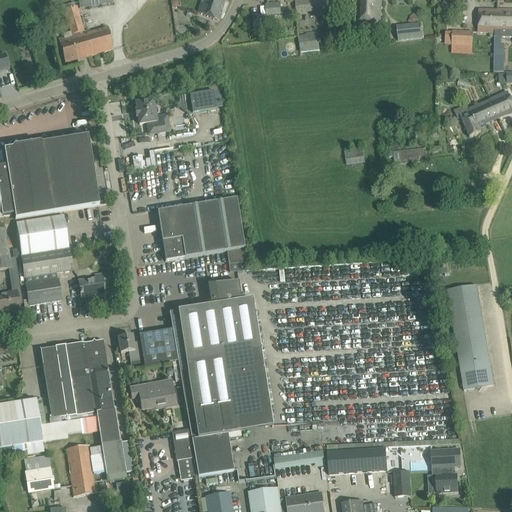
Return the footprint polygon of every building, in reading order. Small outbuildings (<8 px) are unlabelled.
[(77,0),(79,9),(112,3),(111,0),(77,0)] [(203,0),(202,5),(201,4),(197,14),(218,21),(225,1),(223,1),(223,0),(203,0)] [(305,0),(295,1),(296,14),(322,11),(321,0),(305,0)] [(381,0),(360,0),(359,21),(380,23),(381,0)] [(70,33),(71,36),(84,33),(77,7),(75,8),(74,3),(63,6),(70,33)] [(280,3),(276,4),(266,5),(266,16),(276,16),(281,15),(280,3)] [(479,21),(478,34),(490,35),(489,38),(494,38),(495,38),(495,35),(495,31),(497,30),(497,11),(479,11),(479,16),(479,21)] [(495,35),(495,38),(501,38),(511,38),(511,11),(497,11),(497,30),(495,31),(495,35)] [(253,17),(254,22),(255,32),(262,31),(267,30),(266,19),(261,19),(261,16),(253,17)] [(422,39),(421,24),(396,27),(398,42),(422,39)] [(107,29),(85,36),(72,39),(71,36),(70,33),(62,36),(64,40),(58,41),(65,65),(113,51),(107,29)] [(472,54),(473,33),(452,32),(451,53),(472,54)] [(300,53),(320,51),(318,34),(298,36),(300,53)] [(494,45),(494,73),(503,74),(504,45),(501,45),(494,45)] [(5,55),(0,56),(0,72),(9,69),(5,55)] [(466,111),(459,115),(470,138),(481,133),(479,129),(511,114),(511,105),(510,101),(511,100),(508,93),(478,106),(477,104),(474,105),(475,107),(466,111)] [(213,94),(189,97),(192,115),(215,112),(213,94)] [(153,108),(152,102),(136,105),(137,112),(135,112),(136,118),(138,118),(139,125),(148,124),(148,127),(149,135),(169,132),(167,117),(155,119),(155,116),(157,115),(158,114),(157,110),(156,109),(153,108)] [(4,151),(6,167),(15,216),(15,218),(54,212),(54,213),(108,205),(106,197),(107,205),(99,206),(88,137),(4,151)] [(347,167),(366,164),(363,148),(344,151),(347,167)] [(419,158),(428,157),(427,149),(393,152),(395,165),(420,163),(419,158)] [(0,224),(3,224),(2,218),(15,216),(6,167),(0,167),(0,224)] [(236,200),(167,211),(157,213),(165,263),(227,253),(229,265),(247,264),(245,250),(236,200)] [(22,258),(23,268),(25,280),(26,286),(29,307),(61,302),(58,280),(57,280),(56,274),(72,272),(63,217),(16,225),(22,258)] [(0,271),(23,268),(22,258),(10,260),(5,230),(4,230),(3,224),(0,224),(0,271)] [(99,276),(96,277),(96,280),(79,282),(80,289),(81,299),(104,295),(103,286),(111,285),(109,274),(99,276)] [(238,282),(213,285),(216,306),(169,314),(172,330),(177,364),(180,382),(188,431),(192,451),(194,451),(198,478),(233,472),(227,437),(273,429),(261,352),(252,299),(243,300),(243,297),(240,297),(238,282)] [(447,291),(464,392),(493,387),(477,286),(447,291)] [(20,313),(18,303),(17,293),(0,296),(0,314),(9,313),(9,314),(20,313)] [(172,330),(139,336),(140,348),(143,361),(130,363),(131,370),(131,371),(172,364),(177,364),(172,330)] [(128,353),(130,363),(143,361),(140,348),(134,349),(132,337),(118,339),(121,354),(128,353)] [(127,479),(116,410),(114,411),(104,351),(103,342),(65,348),(65,347),(55,349),(40,352),(52,420),(66,418),(66,419),(76,417),(100,413),(105,445),(101,446),(107,482),(127,479)] [(177,364),(172,364),(174,375),(175,383),(180,382),(177,364)] [(142,411),(162,407),(162,409),(175,406),(173,397),(171,382),(131,390),(132,399),(140,398),(142,411)] [(0,433),(40,427),(36,401),(0,407),(0,433)] [(91,432),(89,432),(89,434),(99,432),(97,419),(89,421),(91,432)] [(40,427),(0,433),(0,450),(43,443),(40,427)] [(172,434),(181,483),(197,480),(192,451),(188,431),(172,434)] [(73,498),(104,493),(103,483),(95,484),(89,446),(66,450),(73,498)] [(386,450),(327,454),(328,476),(387,472),(386,450)] [(456,476),(456,469),(461,469),(460,450),(431,452),(432,471),(436,471),(437,494),(458,492),(456,476)] [(323,452),(272,457),(273,470),(324,465),(323,452)] [(27,473),(50,469),(48,457),(25,461),(27,473)] [(27,474),(30,494),(54,490),(50,470),(27,474)] [(411,497),(410,488),(409,472),(394,473),(395,498),(411,497)] [(132,493),(132,483),(116,483),(116,494),(132,493)] [(248,493),(250,511),(281,511),(280,501),(278,488),(248,493)] [(206,498),(207,511),(232,511),(229,494),(206,498)] [(324,511),(322,494),(286,499),(286,500),(280,501),(281,511),(324,511)] [(376,511),(376,505),(364,507),(363,502),(341,505),(342,511),(376,511)]
